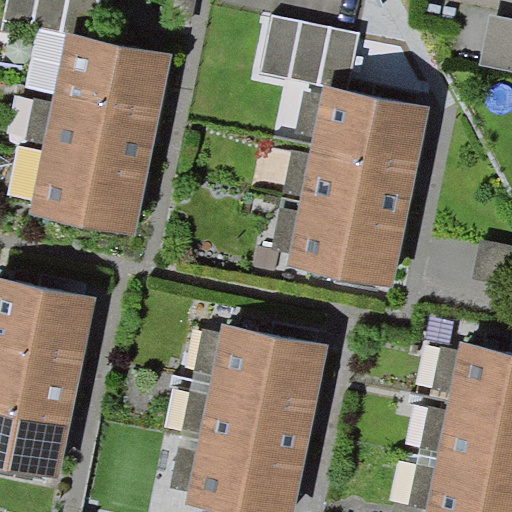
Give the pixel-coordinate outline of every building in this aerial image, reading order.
[(90,36),(97,0),(7,0),(3,18),(38,25),(69,32),(90,36)] [(511,17),(490,13),(480,64),(511,70),(511,17)] [(348,90),(360,32),(272,16),(261,73),(324,85),(348,90)] [(23,86),(54,93),(69,32),(38,25),(23,86)] [(90,36),(69,32),(54,93),(52,101),(44,143),(42,151),(32,197),(30,213),(136,235),(172,54),(90,36)] [(348,90),(324,85),(322,95),(313,136),(310,153),(300,198),(298,211),(290,252),(289,264),(394,287),(428,106),(348,90)] [(313,136),(322,95),(305,91),(297,132),(313,136)] [(44,143),(52,101),(35,98),(27,140),(44,143)] [(32,197),(42,151),(20,146),(9,193),(32,197)] [(300,198),(310,153),(293,149),(283,195),(300,198)] [(290,252),(298,211),(280,208),(272,248),(290,252)] [(96,298),(0,276),(0,465),(58,477),(96,298)] [(294,511),(329,344),(221,323),(220,332),(186,491),(186,504),(225,511),(294,511)] [(186,491),(220,332),(203,329),(170,488),(186,491)] [(511,511),(511,351),(460,342),(458,350),(450,392),(446,409),(427,509),(426,511),(511,511)] [(450,392),(458,350),(442,347),(433,389),(450,392)] [(427,509),(446,409),(428,406),(409,506),(427,509)]
